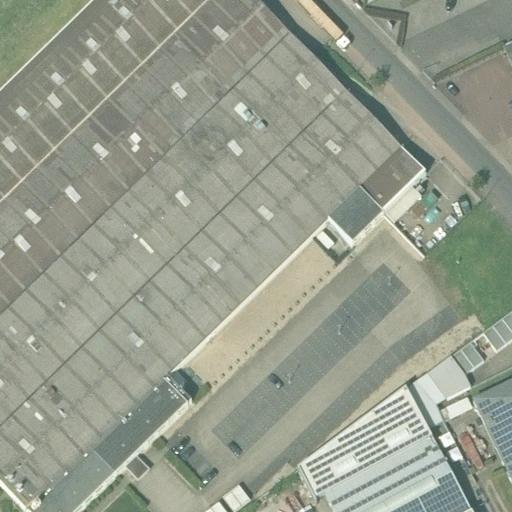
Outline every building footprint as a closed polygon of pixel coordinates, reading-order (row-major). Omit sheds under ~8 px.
[(98,0),(0,96),(0,206),(211,0),(98,0)] [(253,0),(211,0),(0,206),(0,318),(289,36),(253,0)] [(289,36),(0,318),(0,486),(24,511),(34,511),(169,381),(402,152),(345,93),(289,36)] [(402,152),(361,193),(384,217),(426,176),(402,152)] [(384,217),(361,193),(329,224),(353,249),(385,217),(384,217)] [(511,313),(483,336),(496,353),(511,341),(511,313)] [(465,378),(484,363),(470,345),(451,359),(465,378)] [(465,378),(451,359),(427,377),(446,402),(470,390),(466,382),(467,382),(465,378)] [(437,408),(446,402),(427,377),(416,384),(437,408)] [(34,511),(82,511),(189,409),(188,408),(192,405),(169,381),(34,511)] [(444,425),(437,408),(416,384),(406,392),(428,433),(444,425)] [(511,384),(473,403),(511,483),(511,384)] [(470,511),(428,433),(406,392),(299,472),(315,503),(326,498),(333,511),(470,511)]
